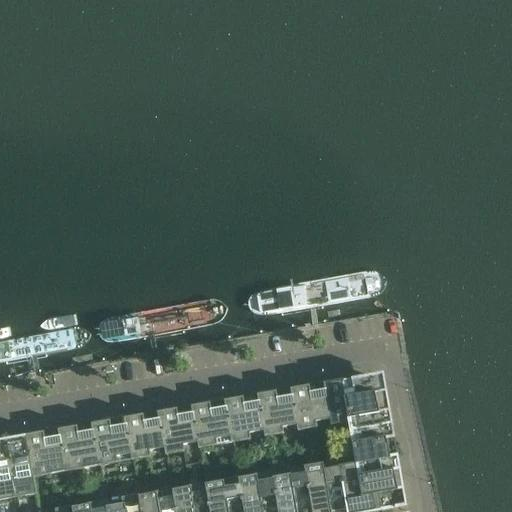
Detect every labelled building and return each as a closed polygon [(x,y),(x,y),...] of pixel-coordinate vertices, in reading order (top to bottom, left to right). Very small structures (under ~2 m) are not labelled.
[(249,307),(251,312),(257,316),(266,317),(375,299),(381,297),(386,291),(387,287),(387,283),(386,280),(384,277),(377,273),(371,272),(262,292),(253,296),(249,301),(249,307)] [(206,297),(101,316),(99,317),(97,318),(95,320),(93,322),(92,325),(91,327),(91,329),(92,331),(92,334),(93,336),(95,338),(98,340),(101,341),(104,341),(211,323),(213,322),(216,320),(218,317),(220,315),(222,311),(223,309),(222,307),(220,304),(216,301),(212,299),(209,298),(206,297)] [(0,364),(78,350),(83,348),(88,343),(90,340),(91,336),(89,332),(85,330),(79,327),(74,327),(0,340),(0,364)] [(354,428),(349,399),(387,392),(384,374),(326,384),(333,425),(332,426),(332,427),(333,431),(354,428)] [(348,511),(340,462),(339,460),(338,461),(338,457),(333,431),(332,427),(332,426),(333,425),(326,384),(26,437),(39,511),(348,511)] [(393,426),(387,392),(349,399),(354,428),(355,432),(393,426)] [(398,456),(393,426),(355,432),(358,454),(360,463),(398,456)] [(358,454),(355,432),(354,428),(333,431),(338,457),(358,454)] [(39,511),(26,437),(7,440),(19,511),(39,511)] [(19,511),(7,440),(0,441),(0,511),(19,511)] [(407,508),(404,487),(365,493),(360,463),(358,454),(338,457),(338,461),(339,460),(340,462),(348,511),(384,511),(392,511),(392,510),(407,508)] [(404,487),(398,456),(360,463),(365,493),(404,487)]
